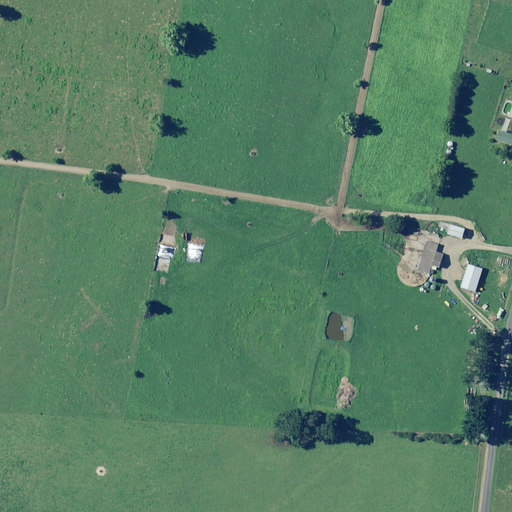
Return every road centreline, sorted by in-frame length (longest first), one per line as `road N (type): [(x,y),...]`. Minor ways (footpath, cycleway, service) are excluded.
road 1 (track): [(336,212),(0,165)]
road 2 (track): [(336,212),(377,0)]
road 3 (unclassified): [(486,511),(511,322)]
road 4 (track): [(336,212),(456,223),(511,247)]
